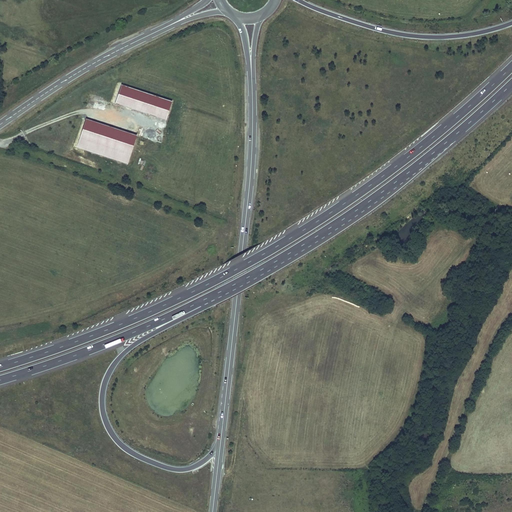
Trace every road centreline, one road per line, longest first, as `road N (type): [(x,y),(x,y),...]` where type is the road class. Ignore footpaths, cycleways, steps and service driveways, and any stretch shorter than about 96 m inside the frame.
road 1 (trunk): [(511,66),(408,156),(271,249),(150,311),(0,366)]
road 2 (tertiary): [(250,52),(251,147),(220,444)]
road 3 (trunk): [(206,298),(354,211),(511,84)]
road 4 (trunk): [(220,444),(195,466),(157,464),(121,444),(101,405),(105,378),(122,353),(206,298)]
road 5 (trunk): [(0,380),(206,298)]
road 6 (trunk): [(511,22),(454,36),(415,35),(298,0)]
road 7 (tertiary): [(0,124),(101,58),(189,16)]
